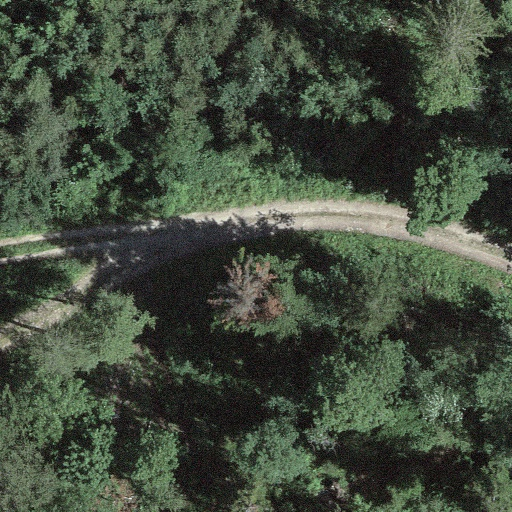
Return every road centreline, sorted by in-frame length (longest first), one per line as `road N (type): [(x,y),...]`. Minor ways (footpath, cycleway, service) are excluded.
road 1 (track): [(511,257),(343,216),(0,258)]
road 2 (track): [(140,241),(73,296),(0,338)]
